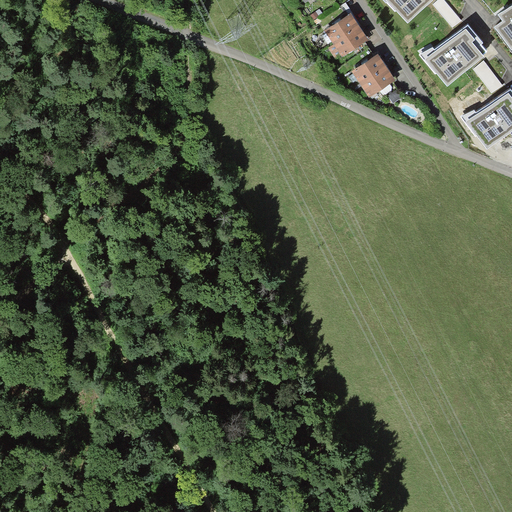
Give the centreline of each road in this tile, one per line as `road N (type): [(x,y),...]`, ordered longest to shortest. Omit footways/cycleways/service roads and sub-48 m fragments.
road 1 (track): [(212,511),(113,344),(49,203),(0,154)]
road 2 (residential): [(101,0),(457,148)]
road 3 (residential): [(457,148),(360,0)]
